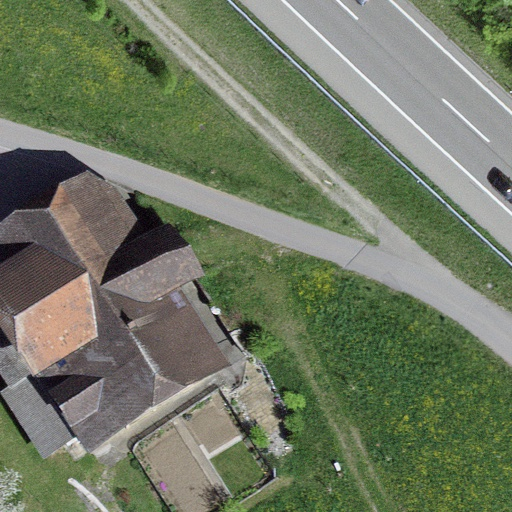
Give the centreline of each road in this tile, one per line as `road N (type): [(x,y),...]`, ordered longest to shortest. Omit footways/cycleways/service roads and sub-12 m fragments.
road 1 (unclassified): [(511,337),(449,290),(0,132)]
road 2 (track): [(137,0),(449,290)]
road 3 (motorway): [(338,0),(511,163)]
